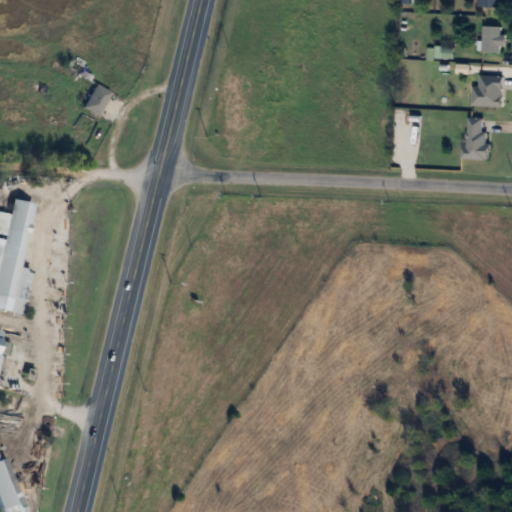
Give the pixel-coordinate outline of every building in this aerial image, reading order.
[(495,36),(495,45),(477,44),(479,19),(496,20),(496,29),(500,29),(499,36),(495,36)] [(475,69),(474,81),(467,81),(466,100),(495,101),(497,70),(475,69)] [(107,120),(119,97),(91,78),(78,103),(107,120)] [(405,117),(416,117),(416,110),(405,109),(405,117)] [(456,153),(482,155),(483,138),(479,137),(479,129),(475,129),(476,113),(464,112),(463,128),(458,128),(456,153)] [(27,194),(11,190),(0,239),(0,290),(6,292),(27,194)] [(0,460),(0,509),(1,511),(6,511),(20,506),(0,460)]
